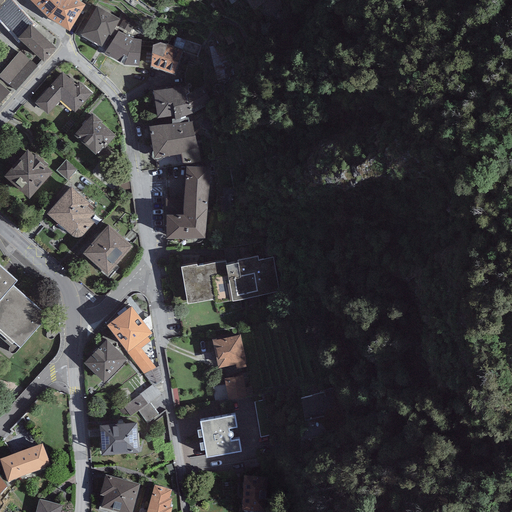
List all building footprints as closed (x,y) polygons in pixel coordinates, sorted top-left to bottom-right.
[(10,0),(6,0),(0,5),(0,18),(18,38),(31,24),(10,0)] [(78,0),(29,0),(47,18),(69,31),(85,4),(78,0)] [(265,0),(246,0),(254,9),(265,0)] [(120,19),(97,6),(80,34),(102,47),(109,34),(110,35),(120,19)] [(125,16),(119,27),(130,33),(135,22),(125,16)] [(57,48),(31,24),(18,38),(17,39),(43,63),(57,48)] [(133,38),(118,31),(104,53),(124,65),(140,66),(141,39),(133,38)] [(177,36),(174,47),(183,50),(182,51),(197,56),(201,45),(177,36)] [(160,42),(153,45),(150,66),(174,75),(182,51),(183,50),(174,47),(160,42)] [(38,66),(21,51),(0,73),(0,78),(15,91),(38,66)] [(91,94),(65,70),(35,103),(47,114),(61,100),(74,112),(91,94)] [(0,103),(10,93),(0,83),(0,103)] [(188,86),(153,90),(157,117),(174,116),(174,119),(191,116),(191,108),(210,99),(203,86),(188,92),(188,86)] [(116,135),(93,114),(73,135),(96,156),(116,135)] [(192,121),(150,127),(154,159),(196,154),(192,121)] [(53,172),(27,150),(4,177),(29,199),(53,172)] [(210,167),(186,166),(183,215),(166,215),(166,238),(204,238),(210,167)] [(90,202),(70,186),(46,213),(77,240),(94,222),(90,218),(94,212),(87,206),(90,202)] [(133,246),(108,224),(82,253),(107,275),(133,246)] [(197,264),(181,267),(188,304),(228,296),(228,298),(232,298),(233,300),(279,291),(273,257),(258,260),(258,256),(238,260),(238,263),(226,265),(226,261),(197,266),(197,264)] [(0,337),(10,347),(9,348),(9,349),(10,351),(10,352),(12,353),(14,353),(15,353),(16,352),(21,347),(47,315),(12,286),(16,280),(0,266),(0,337)] [(132,306),(107,325),(144,374),(155,366),(141,348),(150,342),(146,337),(152,333),(132,306)] [(240,334),(212,340),(218,368),(236,364),(236,368),(247,366),(240,334)] [(107,339),(84,362),(104,383),(128,359),(107,339)] [(162,382),(159,367),(146,375),(154,388),(162,382)] [(243,375),(224,378),(228,400),(247,397),(243,375)] [(326,391),(300,398),(306,420),(332,413),(326,391)] [(159,414),(150,403),(139,412),(148,424),(159,414)] [(231,440),(231,438),(232,437),(233,436),(233,435),(233,434),(233,433),(233,432),(232,431),(231,431),(230,431),(229,428),(237,427),(235,414),(200,419),(201,429),(197,430),(199,437),(203,436),(204,442),(200,443),(201,450),(205,450),(206,457),(240,452),(238,438),(231,440)] [(137,424),(99,426),(101,455),(139,453),(137,424)] [(42,448),(0,463),(0,465),(7,485),(50,470),(42,448)] [(133,511),(140,487),(105,478),(99,499),(104,500),(100,511),(133,511)] [(265,511),(266,481),(243,481),(242,511),(265,511)] [(171,494),(154,489),(147,511),(170,511),(169,511),(171,503),(169,503),(171,494)] [(64,511),(65,508),(38,502),(35,511),(64,511)]
